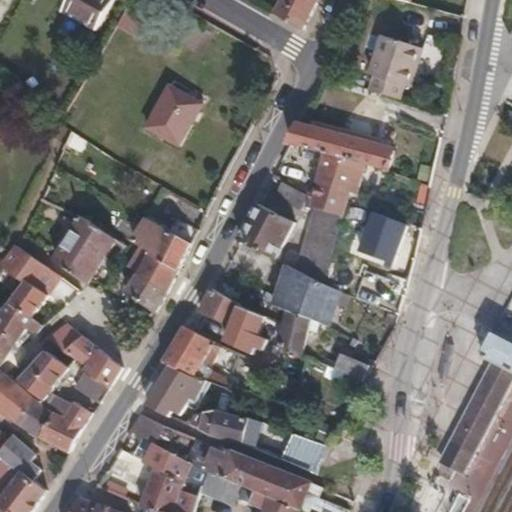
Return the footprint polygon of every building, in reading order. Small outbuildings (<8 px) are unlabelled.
[(95,30),(111,0),(68,0),(62,11),(95,30)] [(279,0),(274,12),(303,29),(317,0),(279,0)] [(136,37),(146,21),(124,8),(115,25),(136,37)] [(407,84),(420,45),(380,30),(366,69),(372,72),(366,86),(396,97),(401,82),(407,84)] [(177,147),(201,105),(168,87),(144,128),(177,147)] [(299,122),(289,143),(324,152),(360,161),(385,168),(390,146),(299,122)] [(345,194),(351,196),(360,161),(324,152),(312,196),(309,207),(337,213),(339,213),(342,204),(345,194)] [(282,240),(292,222),(257,203),(237,239),(272,258),(282,240)] [(299,249),(293,270),(293,272),(315,280),(337,213),(309,207),(299,249)] [(114,239),(90,221),(82,216),(53,260),(86,283),(114,239)] [(190,243),(170,229),(155,254),(178,269),(190,243)] [(272,258),(290,268),(293,270),(299,249),(282,240),(272,258)] [(1,268),(25,285),(9,305),(31,318),(60,277),(16,246),(3,266),(1,268)] [(166,290),(178,269),(155,254),(151,251),(139,273),(166,290)] [(288,270),(272,304),(286,310),(307,318),(326,326),(338,290),(315,280),(293,272),(288,270)] [(155,311),(166,290),(139,273),(124,292),(155,311)] [(230,326),(231,323),(241,304),(212,287),(198,312),(230,326)] [(257,335),(266,316),(241,304),(231,323),(257,335)] [(34,334),(42,325),(31,318),(9,305),(0,316),(0,330),(15,342),(25,328),(34,334)] [(277,347),(300,355),(307,318),(286,310),(282,323),(277,347)] [(68,351),(88,364),(85,368),(110,385),(122,365),(65,321),(47,337),(52,342),(64,354),(68,351)] [(265,341),(265,339),(257,335),(231,323),(230,326),(222,340),(249,353),(254,345),(262,348),(265,341)] [(184,326),(162,360),(168,364),(182,372),(191,376),(212,342),(189,329),(184,326)] [(0,356),(3,360),(15,342),(0,330),(0,356)] [(486,358),(495,362),(485,382),(476,400),(465,420),(442,466),(468,480),(481,454),(484,450),(486,445),(492,434),(502,414),(511,396),(511,394),(511,339),(499,333),(486,358)] [(58,379),(67,365),(45,350),(19,380),(44,398),(58,379)] [(368,364),(347,354),(342,352),(333,369),(360,380),(368,364)] [(191,376),(182,372),(168,364),(144,403),(165,416),(167,414),(178,396),(190,403),(204,380),(191,376)] [(74,385),(100,402),(110,385),(85,368),(74,385)] [(16,382),(3,372),(0,375),(0,409),(2,412),(17,423),(35,396),(16,382)] [(71,405),(56,393),(47,407),(54,412),(64,418),(71,405)] [(35,396),(17,423),(38,435),(54,412),(47,407),(35,396)] [(90,412),(74,400),(71,405),(64,418),(54,412),(38,435),(69,449),(90,412)] [(241,441),(248,418),(216,410),(206,412),(202,429),(241,441)] [(129,428),(153,442),(162,446),(172,429),(140,412),(129,428)] [(190,444),(194,436),(173,430),(168,439),(179,444),(181,440),(190,444)] [(0,451),(8,440),(0,432),(0,451)] [(12,436),(8,440),(0,451),(0,457),(20,473),(22,472),(32,480),(41,469),(30,461),(35,456),(12,436)] [(272,454),(276,445),(255,436),(251,445),(272,454)] [(166,511),(168,511),(191,461),(162,446),(153,442),(143,460),(152,465),(140,506),(166,511)] [(204,468),(267,496),(297,509),(298,507),(310,511),(343,511),(347,506),(318,493),(321,485),(311,481),(282,470),(215,444),(204,468)] [(7,511),(29,511),(45,489),(32,480),(22,472),(20,473),(12,484),(7,480),(0,487),(0,506),(1,507),(7,511)] [(121,511),(87,499),(80,496),(68,511),(121,511)] [(259,511),(295,511),(297,509),(267,496),(259,511)]
